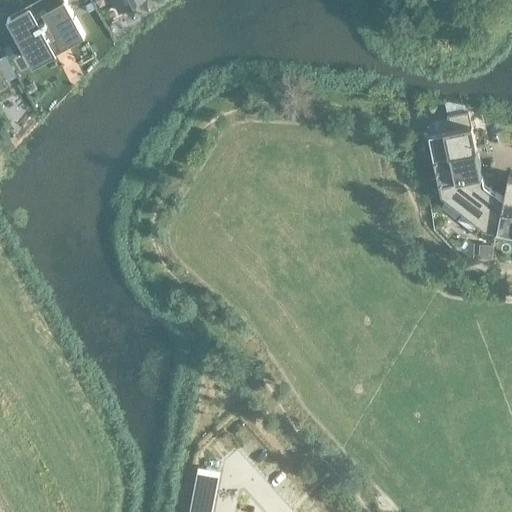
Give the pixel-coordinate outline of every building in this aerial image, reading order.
[(10,15),(8,16),(33,61),(52,50),(46,40),(60,33),(65,43),(82,34),(83,36),(85,35),(65,0),(41,0),(11,17),(10,15)] [(112,0),(119,11),(139,0),(112,0)] [(0,90),(8,86),(9,87),(10,86),(0,67),(0,90)] [(468,110),(446,114),(450,129),(428,133),(433,157),(476,148),(468,110)] [(476,148),(433,157),(439,184),(482,175),(476,148)] [(497,230),(503,198),(484,183),(482,175),(439,184),(441,194),(484,227),(497,230)] [(503,198),(497,230),(511,232),(511,175),(507,175),(503,198)] [(493,245),(479,244),(478,257),(491,257),(493,245)]
